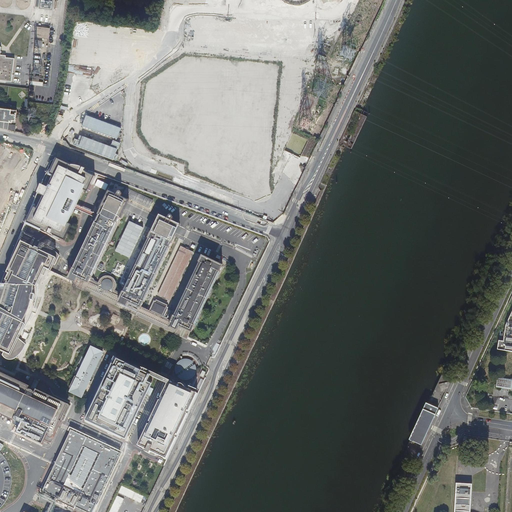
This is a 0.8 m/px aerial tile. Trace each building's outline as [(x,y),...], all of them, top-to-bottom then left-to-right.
[(55,0),(40,0),(40,7),(54,9),(55,0)] [(279,4),(272,4),(271,11),(289,12),(289,7),(279,6),(279,4)] [(50,28),(37,26),(35,37),(48,39),(50,28)] [(42,41),(35,40),(34,48),(42,49),(42,41)] [(0,79),(11,81),(14,58),(6,57),(6,56),(0,54),(0,79)] [(18,110),(7,109),(5,129),(10,130),(11,122),(13,122),(14,120),(16,120),(18,110)] [(355,111),(340,143),(352,148),(368,117),(355,111)] [(118,139),(122,128),(87,114),(83,126),(118,139)] [(73,146),(116,159),(121,142),(113,140),(112,145),(80,136),(79,140),(75,138),(73,146)] [(85,172),(86,169),(58,159),(51,175),(54,176),(55,177),(55,178),(55,179),(32,226),(41,230),(42,231),(50,236),(51,234),(65,241),(72,226),(69,224),(68,222),(83,192),(85,191),(88,192),(96,177),(85,172)] [(96,185),(106,189),(109,183),(98,179),(96,185)] [(130,190),(127,198),(135,201),(139,194),(130,190)] [(129,201),(121,197),(120,199),(116,197),(117,195),(108,191),(100,209),(102,209),(120,218),(121,218),(129,201)] [(139,194),(135,201),(142,205),(145,198),(139,194)] [(145,198),(142,205),(149,208),(153,201),(145,198)] [(102,209),(69,280),(74,282),(75,283),(74,286),(187,338),(190,332),(192,332),(223,266),(202,257),(176,313),(168,310),(169,308),(167,307),(168,305),(166,305),(164,304),(162,303),(160,302),(158,301),(156,300),(156,302),(154,301),(149,311),(142,307),(175,237),(154,227),(122,295),(115,292),(117,288),(117,287),(117,285),(117,283),(116,282),(115,280),(114,279),(112,277),(111,277),(109,276),(107,276),(105,276),(103,277),(101,278),(100,280),(99,282),(98,284),(90,280),(120,218),(102,209)] [(168,219),(160,216),(154,227),(175,237),(180,225),(172,221),(171,223),(167,221),(168,219)] [(130,220),(116,251),(131,257),(144,227),(130,220)] [(0,285),(0,349),(6,352),(5,355),(6,356),(8,357),(10,359),(12,359),(15,359),(17,358),(19,356),(21,354),(23,353),(25,350),(26,347),(27,344),(21,335),(23,331),(26,327),(28,322),(30,318),(31,314),(33,309),(34,305),(35,301),(36,296),(36,291),(36,287),(45,269),(50,271),(53,265),(55,266),(60,256),(57,253),(54,251),(51,250),(49,249),(46,248),(43,247),(42,251),(37,248),(41,241),(37,240),(33,246),(22,241),(19,240),(0,285)] [(158,295),(171,300),(193,253),(181,247),(158,295)] [(511,310),(505,325),(503,341),(498,341),(497,350),(511,352),(511,310)] [(103,351),(91,346),(77,376),(75,375),(70,386),(84,393),(103,351)] [(195,369),(190,361),(187,360),(185,360),(184,360),(183,361),(182,361),(181,362),(179,363),(179,364),(178,365),(177,367),(177,368),(177,370),(177,371),(177,372),(178,374),(177,374),(179,373),(180,375),(179,376),(181,377),(182,378),(184,379),(185,379),(188,379),(190,378),(191,378),(192,377),(194,375),(194,374),(193,373),(194,371),(195,371),(196,371),(195,369)] [(115,364),(88,420),(116,434),(118,431),(126,435),(149,387),(147,386),(152,375),(151,375),(131,366),(127,374),(124,373),(127,366),(118,361),(116,364),(115,364)] [(0,413),(15,421),(15,419),(22,423),(18,432),(44,444),(49,433),(50,434),(50,435),(50,436),(51,437),(52,438),(53,438),(54,437),(55,436),(62,421),(61,421),(64,414),(66,415),(71,405),(46,394),(48,388),(44,383),(39,381),(38,382),(35,389),(31,387),(34,381),(35,379),(31,377),(28,383),(30,384),(29,386),(0,372),(0,413)] [(138,448),(159,458),(193,387),(172,377),(138,448)] [(511,379),(497,377),(496,387),(511,389),(511,379)] [(427,403),(410,441),(420,445),(433,417),(434,417),(438,408),(427,403)] [(72,430),(44,490),(91,511),(92,511),(121,453),(72,430)] [(469,511),(471,485),(455,484),(453,511),(469,511)] [(120,493),(142,501),(145,494),(122,486),(120,493)] [(117,511),(124,497),(118,495),(110,511),(117,511)]
